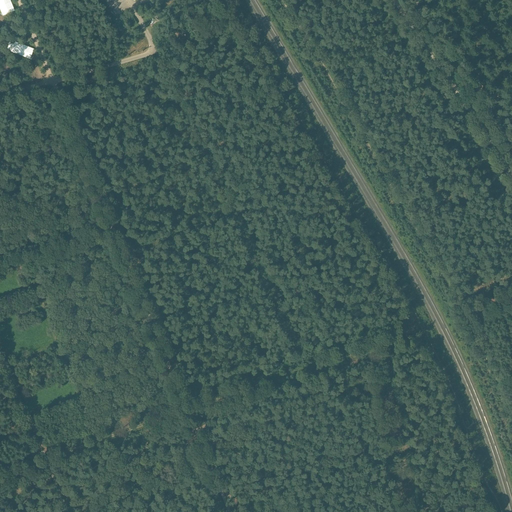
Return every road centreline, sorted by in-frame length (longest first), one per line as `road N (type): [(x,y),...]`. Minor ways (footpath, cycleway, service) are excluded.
road 1 (track): [(228,511),(50,80)]
road 2 (unknown): [(0,193),(34,173),(72,133),(153,106),(217,64),(235,25),(250,23)]
road 3 (track): [(511,172),(397,0)]
road 4 (track): [(0,473),(185,408)]
